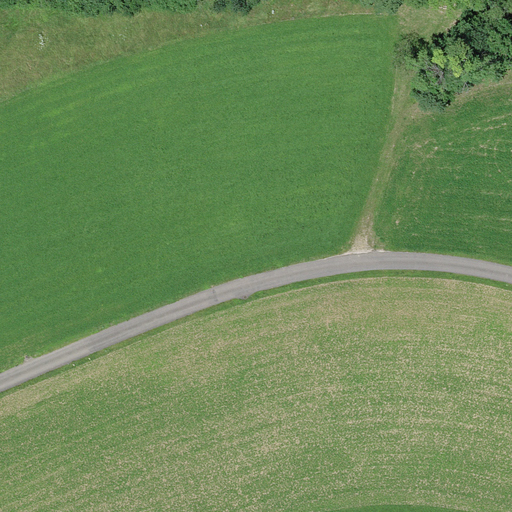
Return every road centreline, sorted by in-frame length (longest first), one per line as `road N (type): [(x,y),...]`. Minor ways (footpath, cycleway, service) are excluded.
road 1 (track): [(511,277),(390,262),(307,273),(0,385)]
road 2 (track): [(354,265),(407,76),(409,24)]
